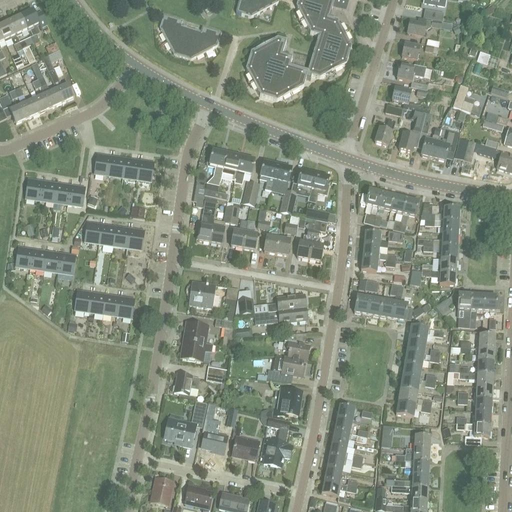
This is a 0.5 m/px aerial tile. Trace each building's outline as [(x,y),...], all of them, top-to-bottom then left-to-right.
[(239,0),(235,14),(251,19),(278,4),(279,0),(298,0),(296,8),(310,34),(318,37),(307,73),(289,67),(292,58),(282,55),(286,42),(277,39),(251,53),(245,70),(259,97),(277,102),(303,88),(306,80),(310,81),(311,77),(319,79),(346,65),(351,48),(337,22),(328,19),(333,5),(340,7),(343,0),(341,0),(239,0)] [(32,11),(31,12),(31,10),(29,10),(25,12),(25,13),(26,14),(20,17),(27,31),(28,33),(35,48),(39,46),(38,44),(39,43),(36,36),(33,28),(38,25),(41,30),(47,27),(41,15),(35,17),(32,11)] [(421,21),(426,22),(439,23),(441,16),(423,13),(421,21)] [(183,22),(163,16),(159,29),(173,56),(191,61),(217,47),(221,34),(202,28),(201,32),(181,26),(183,22)] [(27,31),(20,17),(9,22),(16,38),(22,36),(21,34),(27,31)] [(422,39),(424,31),(426,32),(430,29),(440,30),(441,24),(439,23),(426,22),(421,21),(418,20),(417,25),(410,23),(407,35),(422,39)] [(19,44),(16,38),(9,22),(0,26),(0,33),(4,42),(10,39),(17,53),(22,51),(19,44)] [(441,24),(440,30),(451,32),(452,25),(441,24)] [(460,34),(458,28),(452,30),(455,36),(460,34)] [(19,44),(22,51),(29,65),(35,62),(24,41),(19,44)] [(51,55),(61,50),(58,43),(48,48),(51,55)] [(416,62),(419,49),(404,46),(401,59),(416,62)] [(425,56),(434,55),(433,48),(424,48),(425,56)] [(14,58),(18,69),(26,66),(21,55),(14,58)] [(480,55),(477,65),(486,68),(489,58),(480,55)] [(61,88),(47,58),(42,61),(56,90),(56,91),(62,105),(74,99),(67,85),(61,88)] [(423,80),(426,70),(413,66),(412,70),(399,67),(396,81),(411,84),(413,77),(423,80)] [(50,93),(49,91),(49,92),(43,79),(38,81),(41,89),(43,94),(50,110),(62,105),(56,91),(56,90),(50,93)] [(41,89),(38,81),(32,84),(35,91),(41,89)] [(426,93),(427,93),(439,96),(441,89),(428,86),(426,93)] [(463,103),(465,99),(468,91),(460,88),(453,108),(470,114),(473,107),(463,103)] [(492,88),(490,94),(506,100),(508,93),(492,88)] [(18,99),(20,105),(27,121),(39,115),(33,101),(26,104),(23,97),(20,89),(14,92),(18,99)] [(394,89),(391,102),(403,105),(402,110),(429,116),(430,110),(408,105),(410,93),(394,89)] [(427,93),(426,93),(417,91),(416,98),(425,100),(427,93)] [(12,101),(18,99),(14,92),(9,94),(12,101)] [(39,98),(33,101),(39,115),(50,110),(43,94),(38,96),(39,98)] [(16,126),(27,121),(20,105),(15,107),(15,109),(10,111),(9,109),(3,112),(7,120),(12,117),(16,126)] [(402,111),(387,107),(385,115),(400,119),(401,114),(402,111)] [(413,113),(411,121),(415,122),(412,133),(414,134),(415,131),(417,132),(416,134),(420,135),(421,133),(423,124),(425,116),(413,113)] [(423,124),(421,133),(427,135),(430,124),(432,118),(425,116),(423,124)] [(508,122),(498,119),(496,125),(506,128),(508,122)] [(388,148),(395,124),(388,122),(387,127),(380,125),(375,144),(388,148)] [(501,134),(503,128),(484,123),(482,128),(501,134)] [(425,141),(421,156),(433,160),(437,144),(440,131),(435,130),(433,138),(432,137),(431,143),(425,141)] [(403,135),(399,151),(411,154),(413,149),(416,150),(417,149),(418,144),(420,135),(416,134),(417,132),(415,131),(414,134),(413,137),(403,135)] [(437,144),(433,160),(444,163),(445,160),(447,152),(453,154),(454,150),(458,136),(440,131),(437,144)] [(460,142),(455,160),(470,164),(475,146),(460,142)] [(498,145),(487,142),(485,148),(496,151),(498,145)] [(220,184),(221,180),(222,175),(226,155),(212,152),(210,160),(209,160),(207,161),(206,166),(207,167),(215,169),(212,182),(220,184)] [(511,174),(511,157),(502,154),(497,170),(511,174)] [(231,180),(234,181),(240,158),(226,155),(222,175),(231,177),(231,180)] [(94,176),(108,178),(111,159),(97,157),(94,176)] [(245,175),(250,176),(254,161),(240,158),(234,181),(233,185),(242,187),(245,175)] [(122,180),(125,161),(111,159),(108,178),(122,180)] [(122,180),(137,182),(139,163),(125,161),(122,180)] [(151,184),(153,165),(139,163),(137,182),(151,184)] [(275,176),(277,167),(263,163),(260,178),(259,181),(266,183),(264,191),(271,193),(275,176)] [(291,170),(277,167),(275,176),(271,193),(277,194),(279,187),(286,189),(291,170)] [(311,191),(310,190),(312,185),(314,175),(300,172),(296,191),(306,194),(305,196),(309,197),(311,191)] [(197,174),(196,183),(197,183),(207,185),(205,183),(206,176),(197,174)] [(326,187),(328,179),(314,175),(312,185),(310,190),(311,191),(309,197),(308,203),(314,204),(317,195),(326,197),(328,188),(326,187)] [(26,200),(40,202),(43,183),(29,181),(26,200)] [(57,185),(43,183),(40,202),(54,204),(57,185)] [(248,207),(250,197),(253,185),(247,184),(244,195),(242,205),(248,207)] [(68,206),(71,187),(57,185),(54,204),(68,206)] [(207,185),(206,191),(218,194),(219,188),(207,185)] [(253,185),(250,197),(248,207),(254,208),(259,186),(253,185)] [(85,189),(71,187),(68,206),(82,208),(85,189)] [(226,202),(227,196),(218,194),(206,191),(204,197),(226,202)] [(363,225),(373,227),(375,217),(377,212),(378,208),(381,195),(369,192),(365,207),(371,208),(370,216),(366,215),(363,225)] [(285,216),(287,206),(290,194),(284,193),(279,215),(285,216)] [(296,195),(290,194),(287,206),(285,216),(291,217),(296,195)] [(394,198),(381,195),(378,208),(377,212),(384,213),(384,211),(390,213),(394,198)] [(397,214),(396,216),(394,222),(395,222),(392,232),(398,234),(400,224),(402,218),(406,201),(394,198),(390,213),(397,214)] [(205,200),(204,208),(216,210),(217,202),(205,200)] [(418,204),(406,201),(402,218),(408,219),(409,217),(415,219),(418,204)] [(230,226),(233,210),(226,208),(223,223),(225,224),(224,225),(230,226)] [(239,211),(233,210),(230,226),(237,227),(239,211)] [(458,224),(459,211),(443,210),(443,217),(441,217),(425,216),(425,222),(458,224)] [(307,211),(305,220),(306,220),(327,225),(329,215),(307,211)] [(199,242),(210,244),(212,233),(214,222),(215,217),(203,215),(199,242)] [(375,217),(373,227),(379,229),(381,219),(375,217)] [(297,227),(297,230),(303,231),(306,220),(305,220),(299,219),(297,227)] [(224,230),(225,226),(221,226),(221,223),(214,222),(212,233),(210,244),(222,246),(224,230)] [(239,233),(234,232),(231,247),(243,249),(247,223),(241,222),(239,233)] [(457,237),(458,224),(425,222),(424,228),(433,229),(442,229),(442,236),(457,237)] [(247,223),(243,249),(255,252),(257,236),(252,235),(254,225),(247,223)] [(315,223),(313,232),(311,245),(309,261),(320,263),(323,248),(319,247),(320,240),(318,240),(319,233),(325,234),(327,225),(315,223)] [(400,224),(398,234),(404,235),(406,225),(400,224)] [(85,244),(99,246),(102,227),(88,225),(85,244)] [(296,237),(297,230),(297,227),(285,225),(284,235),(296,237)] [(116,229),(102,227),(99,246),(113,248),(116,229)] [(127,250),(130,231),(116,229),(113,248),(127,250)] [(144,233),(130,231),(127,250),(141,252),(144,233)] [(302,244),(299,243),(297,259),(309,261),(311,245),(313,232),(308,231),(307,238),(303,237),(302,244)] [(272,239),(267,238),(264,253),(276,255),(277,249),(278,240),(280,233),(273,232),(272,239)] [(402,244),(403,237),(388,233),(387,239),(388,240),(388,243),(402,244)] [(363,247),(378,249),(379,243),(381,243),(382,236),(364,234),(363,247)] [(441,242),(439,242),(439,243),(418,241),(417,247),(423,247),(457,249),(457,237),(442,236),(441,242)] [(288,257),(291,242),(278,240),(277,249),(276,255),(288,257)] [(377,255),(378,249),(363,247),(361,260),(379,262),(380,256),(377,255)] [(441,255),(440,261),(456,262),(457,249),(423,247),(423,254),(432,254),(441,255)] [(16,269),(30,271),(33,252),(19,250),(16,269)] [(47,254),(33,252),(30,271),(44,273),(47,254)] [(44,273),(58,275),(61,256),(47,254),(44,273)] [(75,258),(61,256),(58,275),(72,277),(75,258)] [(379,262),(361,260),(360,273),(376,275),(376,268),(378,268),(379,262)] [(455,275),(456,262),(440,261),(440,268),(438,267),(438,273),(455,275)] [(438,273),(432,273),(422,272),(421,278),(431,279),(431,280),(439,280),(439,287),(454,288),(455,275),(438,273)] [(189,307),(213,311),(216,287),(192,284),(192,287),(189,289),(188,290),(187,293),(188,295),(190,298),(189,307)] [(224,306),(237,308),(238,304),(239,294),(240,292),(227,290),(224,306)] [(75,312),(89,314),(92,295),(78,293),(75,312)] [(106,297),(92,295),(89,314),(103,316),(106,297)] [(469,330),(471,297),(458,296),(457,312),(464,312),(463,320),(464,320),(464,330),(469,330)] [(120,299),(106,297),(103,316),(117,318),(120,299)] [(268,314),(306,310),(304,297),(276,300),(277,306),(267,307),(268,314)] [(354,315),(366,317),(369,300),(357,297),(354,315)] [(475,331),(476,315),(477,313),(483,313),(483,297),(471,297),(469,330),(475,331)] [(496,316),(497,298),(483,297),(483,313),(489,313),(489,316),(496,316)] [(134,301),(120,299),(117,318),(131,320),(134,301)] [(379,319),(382,302),(369,300),(366,317),(379,319)] [(238,304),(236,318),(253,316),(251,302),(238,304)] [(379,319),(392,321),(395,304),(382,302),(379,319)] [(405,324),(407,306),(395,304),(392,321),(405,324)] [(427,315),(434,310),(429,304),(423,309),(427,315)] [(279,326),(307,323),(306,310),(268,314),(254,315),(255,327),(279,324),(279,326)] [(234,329),(235,324),(216,321),(215,328),(233,331),(234,329)] [(186,324),(183,342),(206,346),(206,345),(209,327),(186,324)] [(233,337),(242,336),(252,335),(252,327),(234,329),(233,331),(233,337)] [(428,338),(430,332),(410,329),(408,341),(425,344),(426,338),(428,338)] [(289,352),(287,360),(303,363),(303,364),(307,364),(310,348),(304,347),(306,336),(285,337),(284,344),(283,351),(289,352)] [(476,344),(476,351),(494,352),(494,338),(479,337),(479,344),(476,344)] [(424,350),(425,344),(408,341),(406,354),(425,357),(426,351),(424,350)] [(213,346),(206,345),(206,346),(183,342),(180,360),(203,364),(203,363),(210,364),(213,346)] [(493,364),(494,352),(476,351),(476,357),(478,357),(477,363),(493,364)] [(425,357),(406,354),(404,366),(421,369),(422,363),(424,363),(425,357)] [(301,379),(303,364),(303,363),(287,360),(284,359),(281,374),(268,372),(266,383),(291,386),(293,377),(301,379)] [(475,370),(475,376),(492,377),(493,364),(477,363),(477,370),(475,370)] [(420,376),(421,369),(404,366),(402,379),(421,382),(422,376),(420,376)] [(207,375),(223,378),(226,378),(227,372),(208,369),(207,375)] [(449,386),(456,386),(457,373),(449,373),(449,386)] [(223,378),(207,375),(206,383),(222,385),(223,378)] [(468,382),(474,382),(476,382),(476,389),(492,389),(492,377),(475,376),(469,376),(459,375),(458,381),(468,382)] [(198,391),(200,380),(192,379),(192,378),(177,376),(174,395),(189,397),(190,390),(198,391)] [(402,379),(400,391),(417,394),(418,388),(420,389),(421,382),(402,379)] [(474,395),(474,401),(491,402),(492,389),(476,389),(476,395),(474,395)] [(298,418),(301,395),(280,391),(277,413),(273,412),(272,417),(287,419),(287,417),(298,418)] [(416,401),(417,394),(400,391),(397,404),(417,407),(418,401),(416,401)] [(434,408),(443,408),(443,399),(434,399),(434,408)] [(475,407),(475,414),(490,415),(491,402),(474,401),(473,407),(475,407)] [(193,415),(205,417),(207,406),(196,404),(193,415)] [(417,407),(397,404),(395,417),(412,420),(414,413),(416,414),(417,407)] [(339,408),(336,420),(352,424),(353,417),(355,418),(356,412),(339,408)] [(227,417),(229,417),(226,429),(234,431),(238,413),(228,411),(227,417)] [(372,415),(362,413),(361,419),(371,421),(372,415)] [(473,420),(472,427),(490,427),(490,415),(475,414),(474,420),(473,420)] [(276,443),(269,442),(263,465),(281,469),(284,459),(289,460),(292,449),(286,447),(287,446),(284,445),(287,432),(289,423),(268,419),(266,427),(279,430),(276,443)] [(164,441),(167,442),(166,443),(167,444),(171,445),(172,444),(173,443),(180,445),(179,447),(190,450),(194,435),(195,429),(196,426),(191,425),(186,424),(169,420),(164,441)] [(352,424),(336,420),(334,433),(351,437),(353,430),(350,430),(352,424)] [(456,432),(465,432),(474,433),(473,439),(465,439),(464,447),(480,448),(481,440),(489,440),(490,427),(472,427),(466,426),(456,426),(456,432)] [(351,437),(334,433),(331,445),(341,447),(346,449),(348,442),(350,443),(351,437)] [(223,457),(227,439),(216,436),(216,438),(205,436),(201,450),(216,454),(215,455),(223,457)] [(255,464),(259,444),(236,439),(232,457),(246,460),(246,462),(255,464)] [(414,445),(413,452),(429,452),(430,440),(412,439),(412,445),(414,445)] [(346,461),(347,455),(345,455),(346,449),(341,447),(331,445),(328,458),(346,461)] [(405,464),(428,465),(429,452),(413,452),(413,458),(411,458),(395,457),(395,463),(405,464)] [(346,461),(328,458),(326,470),(341,473),(343,467),(345,468),(346,461)] [(352,463),(351,469),(361,471),(362,465),(352,463)] [(411,470),(412,470),(412,477),(428,478),(428,465),(405,464),(395,463),(395,469),(411,470)] [(365,466),(365,475),(376,475),(376,467),(365,466)] [(326,470),(323,483),(341,486),(342,480),(340,479),(341,473),(326,470)] [(410,483),(410,489),(427,490),(428,478),(412,477),(412,483),(410,483)] [(376,487),(375,479),(364,479),(364,487),(376,487)] [(168,508),(173,484),(155,480),(150,504),(168,508)] [(347,488),(341,486),(323,483),(321,495),(338,499),(340,492),(346,493),(347,488)] [(209,509),(212,494),(204,493),(205,491),(188,487),(184,506),(196,508),(196,507),(209,509)] [(389,495),(409,496),(411,496),(411,502),(426,503),(427,490),(410,489),(403,489),(394,488),(389,488),(389,495)] [(222,495),(218,510),(225,511),(246,511),(248,502),(241,501),(241,499),(222,495)] [(425,511),(426,503),(411,502),(410,509),(403,508),(402,509),(386,508),(386,501),(376,501),(375,511),(425,511)] [(275,511),(277,507),(259,503),(257,511),(275,511)]
